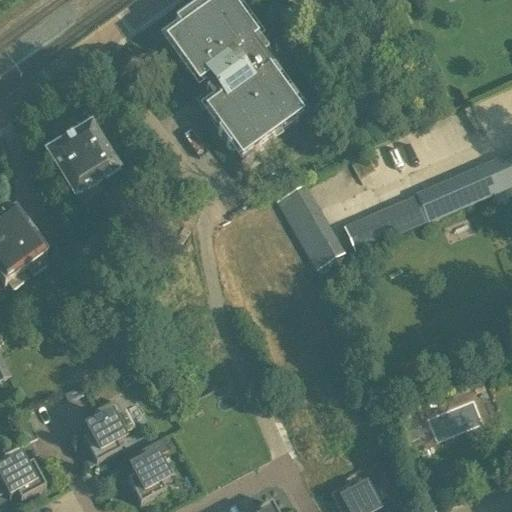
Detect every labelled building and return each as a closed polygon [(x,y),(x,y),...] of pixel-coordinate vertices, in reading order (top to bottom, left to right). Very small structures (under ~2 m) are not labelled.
[(214,106),(204,113),(219,133),(217,135),(228,151),(231,149),(240,163),(302,118),(269,73),(272,70),(252,44),(256,41),(226,0),(214,0),(210,4),(208,1),(198,9),(197,8),(196,9),(197,10),(174,26),(176,28),(161,39),(190,78),(197,88),(202,85),(207,93),(205,95),(214,106)] [(273,0),(269,0),(261,6),(277,31),(288,23),(273,0)] [(283,0),(287,5),(290,4),(296,12),(311,0),(283,0)] [(59,181),(104,153),(90,130),(44,158),(59,181)] [(119,177),(104,153),(59,181),(73,205),(75,204),(80,211),(103,197),(105,200),(125,188),(118,177),(119,177)] [(511,157),(474,175),(485,201),(511,189),(511,157)] [(282,193),(268,174),(253,186),(266,204),(282,193)] [(473,175),(361,223),(371,247),(483,199),(473,175)] [(343,258),(304,188),(275,205),(315,274),(343,258)] [(42,262),(45,260),(14,216),(0,226),(0,285),(3,290),(7,287),(12,294),(22,286),(18,280),(27,273),(32,280),(47,269),(42,262)] [(95,282),(123,265),(112,246),(84,262),(95,282)] [(75,334),(95,366),(106,359),(86,327),(75,334)] [(0,385),(10,381),(0,359),(0,385)] [(65,399),(68,406),(83,399),(80,392),(65,399)] [(120,455),(117,448),(124,444),(121,438),(134,431),(123,412),(120,414),(114,403),(94,414),(100,424),(85,432),(89,439),(82,443),(88,454),(82,457),(89,470),(95,467),(95,469),(120,455)] [(403,447),(418,441),(409,417),(394,422),(403,447)] [(165,496),(161,488),(168,484),(156,460),(168,454),(162,442),(137,455),(143,466),(130,473),(134,480),(126,484),(140,509),(165,496)] [(385,476),(397,470),(391,459),(379,466),(385,476)] [(45,491),(32,466),(25,470),(21,463),(6,471),(1,460),(0,460),(0,498),(6,495),(9,501),(16,497),(20,505),(45,491)] [(378,511),(365,488),(358,492),(354,484),(329,498),(336,511),(378,511)]
